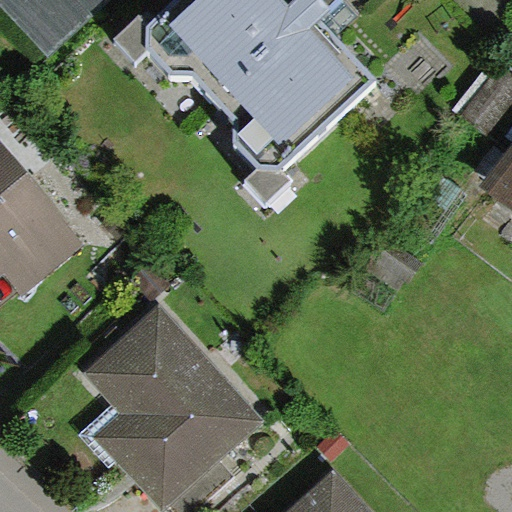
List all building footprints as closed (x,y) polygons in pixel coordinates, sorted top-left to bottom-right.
[(10,0),(0,10),(51,63),(116,0),(10,0)] [(278,0),(201,0),(153,40),(266,174),(359,96),(278,0)] [(4,123),(0,126),(0,302),(90,232),(4,123)] [(511,192),(499,210),(511,218),(511,192)] [(162,302),(67,381),(177,511),(198,511),(280,443),(162,302)] [(365,511),(331,470),(279,511),(365,511)]
